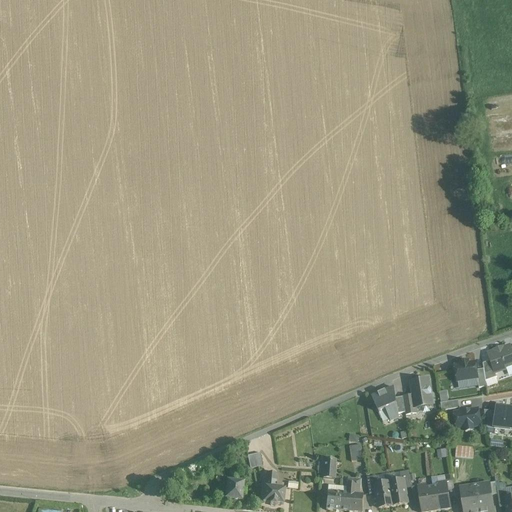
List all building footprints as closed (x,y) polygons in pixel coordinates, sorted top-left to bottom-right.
[(495,373),(500,372),(500,371),(511,367),(511,353),(510,347),(488,355),(495,373)] [(457,382),(466,381),(478,379),(475,363),(469,364),(468,362),(461,363),(461,364),(461,366),(455,367),(457,382)] [(495,373),(492,365),(491,362),(483,364),(485,382),(497,378),(495,373)] [(486,388),(486,384),(483,370),(477,371),(478,379),(477,379),(479,389),(486,388)] [(411,384),(413,398),(414,398),(415,408),(432,406),(428,381),(411,384)] [(398,418),(397,408),(393,389),(385,392),(385,391),(385,392),(384,392),(385,393),(379,395),(378,394),(378,395),(372,398),(379,413),(386,410),(387,413),(388,413),(391,421),(394,420),(398,418)] [(441,392),(442,402),(450,402),(449,391),(441,392)] [(415,408),(415,405),(413,396),(403,398),(406,416),(416,414),(415,409),(415,408)] [(395,399),(397,412),(398,415),(405,413),(403,398),(395,399)] [(459,402),(441,402),(442,411),(460,410),(459,402)] [(511,406),(497,405),(494,429),(511,431),(511,406)] [(456,430),(482,427),(480,408),(454,411),(456,430)] [(361,446),(355,447),(350,447),(352,462),(363,461),(361,446)] [(456,447),(456,449),(455,458),(472,460),(473,449),(456,447)] [(260,454),(248,457),(247,457),(250,469),(263,467),(260,454)] [(335,466),(325,465),(323,465),(322,465),(321,478),(334,479),(335,466)] [(404,479),(404,481),(405,489),(411,488),(409,471),(400,473),(401,480),(404,479)] [(267,474),(266,483),(266,487),(264,487),(263,504),(270,504),(270,506),(276,507),(276,505),(283,506),(284,489),(275,488),(276,474),(267,474)] [(367,478),(369,492),(369,496),(376,495),(375,484),(377,483),(376,477),(367,478)] [(407,504),(404,483),(404,482),(404,479),(389,482),(393,506),(407,504)] [(342,494),(341,502),(341,503),(341,511),(346,511),(361,511),(363,496),(363,495),(360,495),(361,480),(355,480),(355,484),(348,484),(347,494),(342,494)] [(227,482),(226,490),(225,500),(242,502),(244,484),(243,483),(227,482)] [(375,484),(376,492),(379,508),(393,506),(389,482),(375,484)] [(432,487),(434,497),(436,511),(451,510),(447,482),(438,483),(438,484),(438,486),(432,487)] [(490,485),(492,494),(492,496),(497,495),(495,482),(489,483),(489,484),(490,485)] [(417,487),(420,507),(421,511),(435,511),(436,511),(432,487),(427,488),(426,485),(417,487)] [(494,511),(491,492),(490,485),(475,487),(478,511),(494,511)] [(478,511),(475,487),(468,488),(461,489),(464,511),(478,511)] [(499,505),(501,505),(505,505),(504,498),(507,498),(505,490),(497,491),(499,505)] [(326,510),(327,510),(340,511),(342,494),(327,493),(326,510)]
